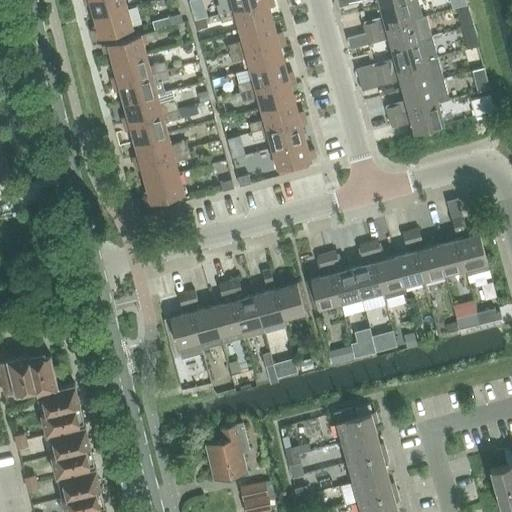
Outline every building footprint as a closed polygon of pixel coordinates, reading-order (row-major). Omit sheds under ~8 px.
[(89,0),(94,16),(127,7),(125,0),(89,0)] [(198,0),(189,0),(190,0),(192,9),(200,7),(198,0)] [(217,5),(219,13),(268,0),(267,0),(219,0),(220,4),(217,5)] [(240,29),(273,20),(268,0),(219,13),(221,22),(237,18),(240,29)] [(386,27),(415,19),(409,0),(403,0),(380,6),(383,19),(378,20),(380,29),(386,27)] [(465,0),(450,0),(453,9),(456,8),(467,5),(465,0)] [(467,5),(456,8),(459,19),(470,16),(467,5)] [(127,7),(94,16),(99,37),(133,28),(127,7)] [(171,25),(175,24),(183,22),(180,13),(168,17),(171,25)] [(391,48),(430,37),(425,16),(415,19),(386,27),(380,29),(382,37),(388,35),(391,48)] [(205,17),(195,20),(198,29),(207,27),(205,17)] [(273,20),(240,29),(243,40),(228,44),(230,53),(278,39),(273,20)] [(367,32),(380,29),(378,20),(364,24),(367,32)] [(369,41),(382,37),(380,29),(367,32),(369,41)] [(113,63),(146,54),(143,43),(158,39),(156,30),(141,34),(107,43),(113,63)] [(475,36),(464,39),(467,49),(478,46),(475,36)] [(397,69),(436,58),(430,37),(391,48),(395,60),(389,62),(391,70),(397,69)] [(250,68),(284,59),(278,39),(230,53),(232,61),(247,57),(250,68)] [(118,83),(167,70),(164,61),(149,65),(146,54),(113,63),(118,83)] [(399,77),(403,90),(442,79),(436,58),(397,69),(391,70),(394,79),(399,77)] [(241,92),(289,79),(284,59),(250,68),(253,79),(238,83),(241,92)] [(378,74),(391,70),(389,62),(376,66),(378,74)] [(167,70),(118,83),(124,103),(157,94),(154,83),(169,78),(167,70)] [(391,70),(378,74),(380,83),(394,79),(391,70)] [(261,108),(294,98),(289,79),(241,92),(243,101),(258,96),(261,108)] [(403,112),(438,102),(447,100),(442,79),(403,90),(406,102),(400,104),(403,112)] [(207,91),(197,94),(200,102),(210,99),(207,91)] [(129,122),(177,109),(175,101),(160,105),(157,94),(124,103),(129,122)] [(492,94),(471,100),(475,116),(478,115),(489,112),(495,110),(496,110),(492,94)] [(251,131),(300,118),(294,98),(261,108),(264,119),(249,123),(251,131)] [(415,132),(444,124),(438,102),(403,112),(405,120),(411,119),(415,132)] [(389,116),(403,112),(400,104),(387,107),(389,116)] [(177,109),(129,122),(123,124),(125,131),(131,129),(134,142),(168,133),(165,122),(180,118),(177,109)] [(392,124),(405,120),(403,112),(389,116),(392,124)] [(269,136),(272,147),(305,138),(302,125),(308,124),(306,117),(300,118),(251,131),(254,140),(269,136)] [(168,133),(134,142),(140,162),(188,149),(186,140),(171,144),(168,133)] [(305,138),(272,147),(277,168),(317,157),(314,148),(308,150),(305,138)] [(240,143),(229,147),(232,158),(243,155),(240,143)] [(188,149),(140,162),(145,181),(179,172),(176,161),(191,157),(188,149)] [(179,172),(145,181),(151,202),(184,193),(179,172)] [(248,174),(237,177),(240,186),(251,183),(248,174)] [(232,179),(221,183),(223,191),(234,188),(232,179)] [(456,233),(464,230),(460,217),(452,220),(456,233)] [(410,231),(414,244),(422,241),(419,229),(410,231)] [(456,233),(458,239),(467,275),(488,270),(486,263),(487,262),(479,233),(465,237),(464,230),(456,233)] [(414,244),(410,231),(402,233),(406,246),(414,244)] [(467,275),(458,239),(437,245),(445,274),(458,270),(460,280),(468,278),(467,275)] [(405,293),(403,285),(395,256),(383,259),(378,240),(369,242),(382,291),(384,298),(405,293)] [(365,264),(353,267),(361,297),(382,291),(369,242),(360,245),(365,264)] [(416,250),(424,280),(445,274),(437,245),(416,250)] [(395,256),(403,285),(424,280),(416,250),(395,256)] [(361,297),(353,267),(341,270),(336,251),(327,253),(340,302),(361,297)] [(340,302),(327,253),(317,256),(323,275),(311,279),(319,308),(340,302)] [(265,284),(274,282),(270,269),(262,271),(265,284)] [(228,280),(244,337),(265,331),(255,294),(243,297),(238,278),(228,280)] [(311,279),(306,280),(315,309),(319,308),(311,279)] [(213,305),(223,342),(244,337),(228,280),(220,283),(225,302),(213,305)] [(302,281),(297,282),(305,312),(310,311),(302,281)] [(275,288),(283,318),(305,312),(297,282),(275,288)] [(255,294),(265,331),(285,326),(283,318),(275,288),(255,294)] [(187,292),(190,305),(199,303),(195,289),(187,292)] [(190,305),(187,292),(178,294),(182,307),(190,305)] [(192,311),(200,340),(202,348),(223,342),(213,305),(192,311)] [(495,307),(477,311),(480,323),(502,318),(500,310),(496,311),(495,307)] [(200,340),(192,311),(170,317),(178,346),(200,340)] [(477,311),(456,317),(459,328),(480,323),(477,311)] [(456,322),(445,324),(447,332),(458,329),(456,322)] [(414,332),(405,334),(407,347),(417,345),(414,332)] [(357,342),(352,343),(355,356),(376,351),(372,338),(357,342)] [(340,348),(329,350),(332,361),(343,358),(340,348)] [(45,351),(27,355),(6,360),(7,361),(8,367),(10,373),(11,380),(13,386),(14,392),(14,393),(36,388),(37,393),(42,392),(59,388),(59,387),(51,354),(46,356),(45,351)] [(270,352),(263,354),(266,366),(274,364),(270,352)] [(285,361),(288,374),(297,371),(294,359),(285,361)] [(311,359),(300,362),(302,370),(313,367),(311,359)] [(237,360),(229,362),(229,365),(232,374),(240,372),(237,360)] [(0,369),(8,367),(7,361),(0,362),(0,369)] [(0,373),(1,376),(10,373),(8,367),(0,369),(0,373)] [(2,382),(11,380),(10,373),(1,376),(2,382)] [(4,388),(13,386),(11,380),(2,382),(4,388)] [(42,392),(47,412),(42,413),(47,435),(52,434),(85,426),(75,383),(59,387),(59,388),(42,392)] [(13,386),(4,388),(5,395),(14,392),(13,386)] [(356,416),(372,412),(370,404),(354,408),(356,416)] [(336,422),(355,417),(353,407),(334,412),(336,422)] [(336,422),(342,442),(376,433),(373,422),(377,421),(375,411),(355,417),(336,422)] [(222,427),(225,439),(207,443),(216,479),(248,471),(243,453),(248,452),(250,448),(244,422),(222,427)] [(95,468),(90,446),(85,426),(52,434),(57,454),(52,455),(57,477),(62,476),(95,468)] [(17,442),(26,439),(25,433),(15,435),(17,442)] [(379,443),(376,433),(342,442),(347,462),(386,451),(383,442),(379,443)] [(26,439),(17,442),(18,448),(28,446),(26,439)] [(510,458),(508,446),(497,449),(500,459),(507,457),(508,459),(510,458)] [(287,457),(299,454),(297,447),(285,450),(287,457)] [(347,462),(352,482),(387,472),(384,462),(388,460),(386,451),(347,462)] [(299,454),(287,457),(289,465),(301,462),(299,454)] [(511,462),(511,463),(489,469),(501,511),(511,509),(511,462)] [(95,468),(62,476),(67,496),(62,497),(65,511),(96,511),(106,510),(95,468)] [(390,483),(387,472),(352,482),(358,501),(396,491),(394,482),(390,483)] [(27,484),(36,481),(35,475),(25,477),(27,484)] [(248,511),(252,511),(271,508),(265,480),(242,485),(248,511)] [(36,481),(27,484),(28,490),(38,488),(36,481)] [(296,497),(309,494),(307,486),(294,489),(296,497)] [(358,501),(360,511),(396,511),(397,511),(395,501),(399,500),(396,491),(358,501)] [(309,494),(296,497),(298,505),(311,502),(309,494)]
